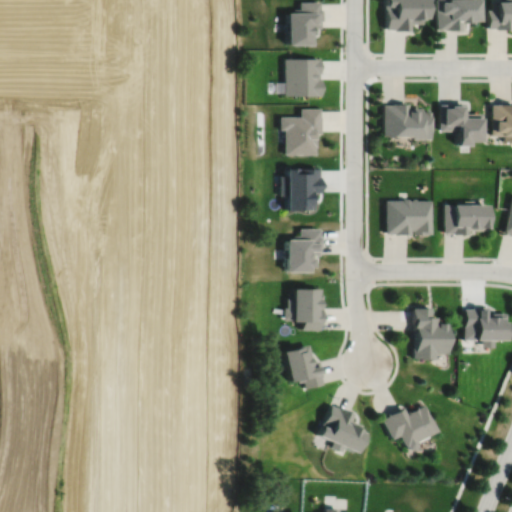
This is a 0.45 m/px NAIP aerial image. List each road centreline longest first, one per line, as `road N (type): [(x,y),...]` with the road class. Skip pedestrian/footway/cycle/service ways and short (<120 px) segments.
road 1 (residential): [(354,0),(354,270)]
road 2 (residential): [(354,270),(511,273)]
road 3 (residential): [(511,66),(355,66)]
